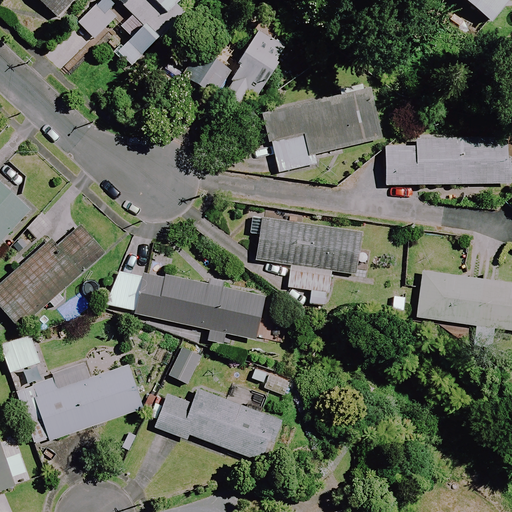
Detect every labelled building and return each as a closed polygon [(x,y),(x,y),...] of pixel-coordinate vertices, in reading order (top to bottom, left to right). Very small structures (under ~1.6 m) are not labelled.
[(75,0),(35,0),(58,20),(75,0)] [(118,0),(117,2),(132,18),(120,29),(128,37),(114,51),(131,69),(184,18),(175,9),(184,0),(118,0)] [(510,0),(460,0),(488,25),(510,0)] [(110,26),(95,9),(78,24),(93,41),(110,26)] [(282,61),(251,42),(242,58),(272,77),(282,61)] [(231,73),(211,56),(189,82),(210,99),(231,73)] [(251,88),(236,78),(220,103),(235,113),(251,88)] [(377,142),(364,91),(263,116),(278,175),(317,166),(315,158),(377,142)] [(511,187),(511,144),(385,144),(385,187),(511,187)] [(0,244),(30,213),(0,185),(0,244)] [(357,277),(358,273),(367,274),(370,249),(366,248),(368,238),(363,237),(364,234),(286,223),(287,217),(266,214),(265,220),(253,218),(250,236),(260,237),(256,263),(291,268),(288,289),(311,293),(310,300),(327,303),(331,273),(357,277)] [(105,256),(81,228),(58,249),(51,241),(0,286),(0,309),(19,331),(49,304),(54,310),(66,299),(62,294),(105,256)] [(107,310),(209,332),(206,345),(225,349),(228,336),(252,342),(257,319),(260,320),(265,298),(195,283),(117,266),(107,310)] [(511,286),(423,274),(416,322),(511,335),(511,286)] [(40,365),(31,336),(0,346),(10,375),(40,365)] [(201,358),(182,349),(168,378),(187,387),(201,358)] [(141,412),(126,369),(87,382),(82,368),(65,374),(51,379),(16,391),(36,448),(141,412)] [(254,369),(248,385),(285,400),(292,384),(254,369)] [(278,423),(194,389),(188,405),(163,395),(150,428),(187,442),(189,436),(261,465),(278,423)] [(0,492),(15,488),(0,440),(0,492)]
